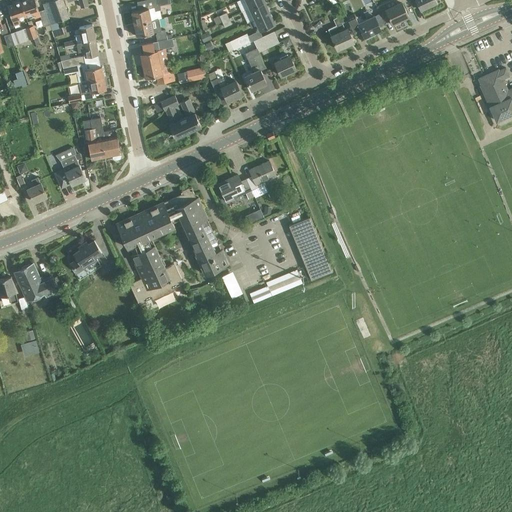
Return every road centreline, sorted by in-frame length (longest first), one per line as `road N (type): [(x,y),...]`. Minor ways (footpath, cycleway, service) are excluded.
road 1 (track): [(273,121),(347,280),(138,361)]
road 2 (primary): [(210,149),(435,44)]
road 3 (unclassified): [(142,183),(104,0)]
road 4 (residential): [(320,78),(461,6)]
road 5 (primary): [(142,183),(0,244)]
road 6 (residential): [(210,149),(217,125),(320,78)]
